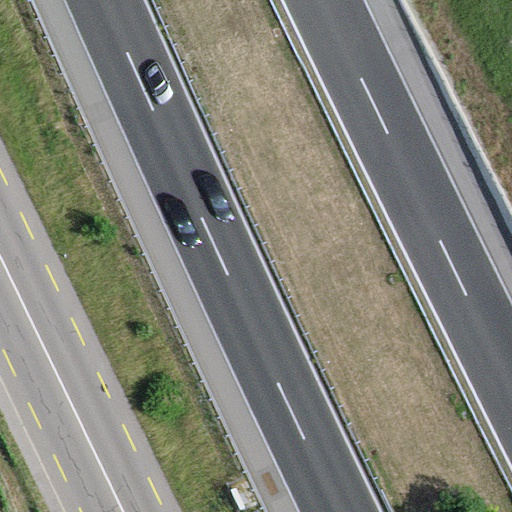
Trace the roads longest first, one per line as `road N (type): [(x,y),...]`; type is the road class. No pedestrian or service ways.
road 1 (motorway): [(101,0),(337,511)]
road 2 (motorway): [(511,381),(327,0)]
road 3 (tertiary): [(0,252),(126,511)]
